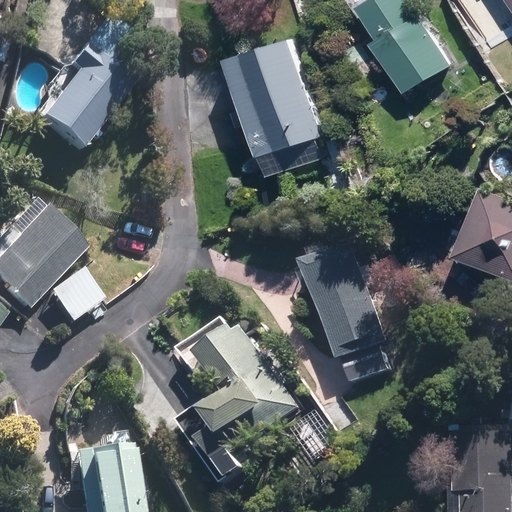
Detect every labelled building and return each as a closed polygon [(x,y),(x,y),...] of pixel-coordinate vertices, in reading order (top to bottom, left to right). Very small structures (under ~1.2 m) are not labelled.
[(419,0),(369,0),(362,5),(383,41),(378,43),(408,95),(458,67),(419,0)] [(511,8),(507,0),(463,0),(490,47),(511,34),(511,8)] [(106,13),(70,63),(77,68),(37,122),(82,155),(158,51),(106,13)] [(298,39),(234,59),(271,178),(335,158),(298,39)] [(0,286),(27,313),(88,251),(43,207),(40,210),(19,190),(0,209),(0,230),(14,244),(0,258),(0,286)] [(511,200),(486,190),(459,256),(511,277),(511,200)] [(351,387),(392,372),(384,348),(391,346),(360,257),(311,275),(351,387)] [(102,301),(82,271),(49,293),(69,323),(102,301)] [(247,469),(237,455),(302,410),(248,331),(240,336),(230,321),(186,352),(218,397),(183,422),(226,484),(247,469)] [(344,444),(324,416),(298,435),(318,463),(344,444)] [(511,511),(511,431),(479,431),(422,431),(421,507),(454,507),(454,511),(511,511)] [(149,511),(142,440),(67,447),(73,511),(149,511)]
